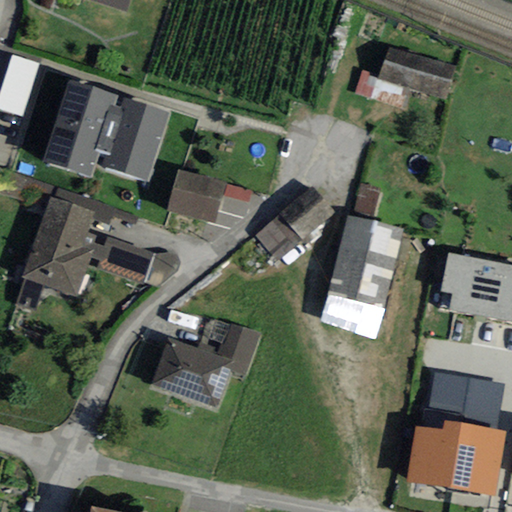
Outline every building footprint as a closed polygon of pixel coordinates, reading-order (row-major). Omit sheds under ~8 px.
[(86,0),(127,12),(130,0),(86,0)] [(455,67),(389,49),(377,76),(376,79),(408,88),(446,99),(455,67)] [(0,110),(22,117),(39,63),(12,55),(0,93),(0,110)] [(401,110),(408,88),(376,79),(377,76),(362,72),(354,96),(401,110)] [(147,182),(169,113),(124,99),(121,108),(114,106),(117,95),(69,79),(42,163),(90,178),(99,150),(107,152),(102,167),(147,182)] [(215,224),(226,183),(177,170),(166,211),(215,224)] [(352,216),(373,221),(380,189),(360,184),(352,216)] [(252,191),(227,185),(224,196),(249,203),(252,191)] [(275,260),(332,210),(311,187),(254,236),(275,260)] [(56,188),(53,198),(93,212),(91,219),(108,225),(114,209),(56,188)] [(50,197),(21,278),(75,297),(89,258),(94,243),(97,236),(86,232),(91,219),(93,212),(53,198),(50,197)] [(383,309),(403,228),(373,221),(352,216),(347,215),(328,296),(383,309)] [(154,253),(106,237),(103,247),(94,243),(89,258),(98,261),(95,269),(143,285),(154,253)] [(511,265),(448,252),(440,293),(451,295),(448,312),(511,324),(511,321),(511,265)] [(383,309),(328,296),(319,323),(374,340),(383,309)] [(260,334),(230,325),(220,357),(237,362),(234,372),(247,376),(260,334)] [(220,357),(167,338),(150,387),(220,411),(234,372),(237,362),(220,357)] [(503,385),(434,373),(428,410),(423,409),(420,427),(442,431),(444,420),(495,429),(503,385)] [(407,482),(495,496),(506,430),(495,429),(444,420),(442,431),(420,427),(416,427),(407,482)]
